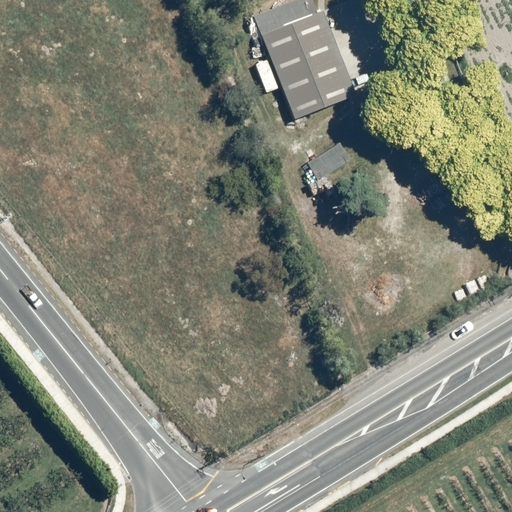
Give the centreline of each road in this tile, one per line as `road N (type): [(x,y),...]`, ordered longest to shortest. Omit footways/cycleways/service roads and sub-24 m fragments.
road 1 (tertiary): [(209,511),(511,326)]
road 2 (tertiary): [(0,270),(196,511)]
road 3 (tertiary): [(511,363),(258,511)]
